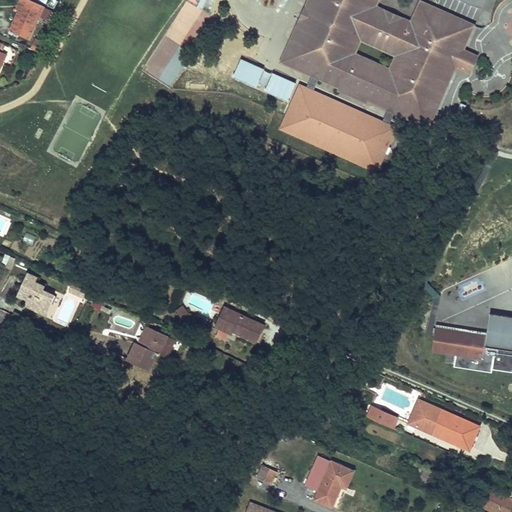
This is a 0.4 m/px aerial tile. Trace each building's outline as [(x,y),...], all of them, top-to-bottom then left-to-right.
[(31,0),(24,0),(19,10),(10,30),(30,38),(45,6),(31,0)] [(199,0),(197,6),(203,8),(206,0),(199,0)] [(289,44),(281,61),(354,54),(360,41),(395,57),(390,70),(433,105),(449,70),(450,70),(462,43),(461,43),(469,23),(430,6),(422,9),(421,13),(418,20),(422,32),(416,34),(413,28),(405,24),(403,26),(400,25),(403,20),(383,11),(381,16),(378,14),(378,12),(374,11),(369,8),(358,13),(355,6),(372,0),(371,0),(315,0),(313,5),(333,14),(328,25),(326,24),(321,36),(303,28),(294,47),(289,44)] [(383,9),(376,6),(378,0),(371,0),(372,0),(355,6),(358,13),(369,8),(374,11),(378,12),(378,14),(381,16),(383,11),(383,9)] [(403,19),(403,20),(400,25),(403,26),(405,24),(413,28),(416,34),(422,32),(418,20),(421,13),(422,9),(430,6),(421,2),(412,22),(403,19)] [(307,3),(297,25),(303,28),(321,36),(326,24),(328,25),(333,14),(313,5),(307,3)] [(192,46),(213,18),(197,6),(177,34),(192,46)] [(433,105),(438,107),(455,66),(468,72),(476,55),(463,50),(474,25),(469,23),(461,43),(462,43),(450,70),(449,70),(433,105)] [(297,25),(289,44),(294,47),(303,28),(297,25)] [(189,47),(175,37),(147,77),(161,87),(189,47)] [(31,47),(38,50),(42,42),(35,39),(31,47)] [(354,54),(281,61),(311,74),(316,64),(325,68),(320,78),(330,82),(339,86),(339,89),(337,91),(349,96),(350,91),(369,99),(375,102),(387,107),(392,97),(401,101),(397,111),(429,126),(438,107),(433,105),(390,70),(354,54)] [(257,86),(265,69),(242,59),(235,77),(257,86)] [(281,61),(280,63),(311,76),(311,74),(281,61)] [(311,74),(311,76),(319,80),(320,78),(325,68),(316,64),(311,74)] [(289,100),(297,83),(274,73),(266,90),(289,100)] [(320,78),(319,80),(339,89),(339,86),(330,82),(320,78)] [(190,84),(189,91),(204,93),(205,85),(190,84)] [(350,108),(305,88),(298,104),(343,124),(350,108)] [(350,91),(349,96),(367,104),(368,101),(369,99),(350,91)] [(387,107),(386,110),(396,114),(397,111),(401,101),(392,97),(387,107)] [(369,99),(368,101),(386,110),(387,107),(375,102),(369,99)] [(397,111),(396,114),(428,128),(429,126),(397,111)] [(363,112),(358,123),(365,127),(370,115),(363,112)] [(397,128),(377,119),(375,118),(368,134),(390,144),(397,128)] [(12,295),(22,299),(25,300),(23,306),(35,311),(40,300),(46,302),(49,294),(38,289),(40,285),(30,281),(32,276),(23,272),(19,279),(12,295)] [(78,295),(81,288),(70,283),(67,290),(78,295)] [(107,311),(110,303),(96,298),(94,306),(107,311)] [(40,300),(35,311),(41,314),(44,305),(46,302),(40,300)] [(186,311),(181,305),(176,310),(182,318),(186,311)] [(213,325),(232,334),(233,331),(255,341),(263,324),(222,306),(213,325)] [(192,323),(195,316),(186,311),(182,318),(192,323)] [(511,315),(490,312),(486,335),(459,330),(456,353),(454,365),(492,371),(492,368),(511,370),(511,315)] [(144,326),(137,343),(141,345),(142,341),(140,341),(143,334),(146,327),(144,326)] [(141,345),(137,343),(133,342),(126,359),(148,368),(155,352),(157,353),(165,335),(146,327),(143,334),(140,341),(142,341),(141,345)] [(456,353),(459,330),(436,327),(432,350),(456,353)] [(165,357),(173,338),(165,335),(157,353),(165,357)] [(479,425),(443,409),(418,398),(414,409),(420,412),(414,425),(433,433),(434,429),(441,432),(439,436),(464,447),(470,433),(475,435),(479,425)] [(367,416),(392,427),(397,417),(371,406),(367,416)] [(408,422),(414,425),(420,412),(414,409),(408,422)] [(470,433),(464,447),(468,449),(475,435),(470,433)] [(314,499),(332,507),(341,486),(345,487),(353,470),(331,461),(314,499)] [(262,465),(256,476),(270,484),(276,472),(262,465)] [(425,467),(419,479),(431,485),(437,473),(425,467)] [(485,470),(479,467),(476,476),(481,478),(485,470)] [(490,488),(482,506),(495,511),(509,511),(511,506),(511,502),(511,489),(510,488),(506,496),(490,488)] [(276,511),(249,502),(244,511),(276,511)]
